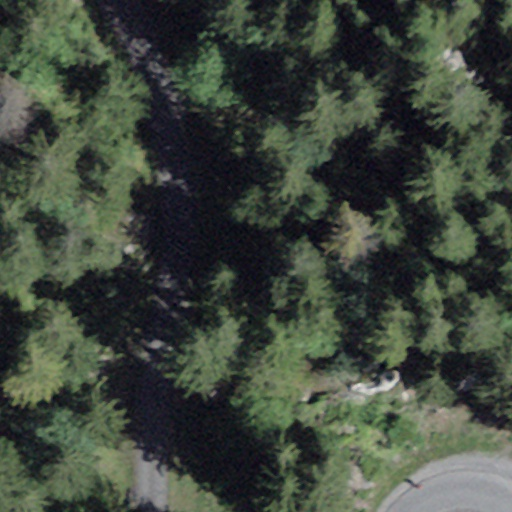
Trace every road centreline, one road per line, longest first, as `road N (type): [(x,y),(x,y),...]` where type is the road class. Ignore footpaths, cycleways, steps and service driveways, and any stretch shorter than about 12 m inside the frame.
road 1 (unclassified): [(156,511),(175,153),(152,74),(116,0)]
road 2 (unclassified): [(511,493),(473,477),(431,490),(405,511)]
